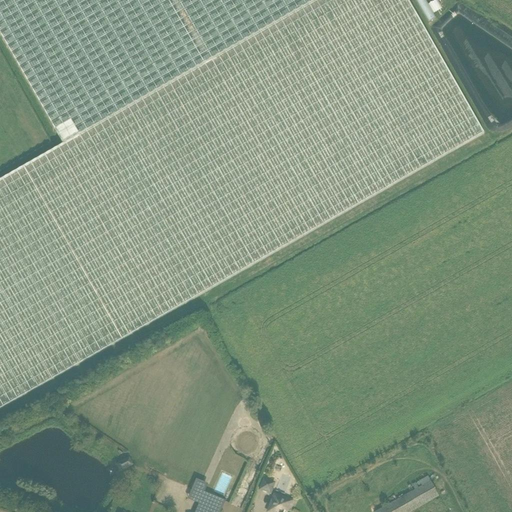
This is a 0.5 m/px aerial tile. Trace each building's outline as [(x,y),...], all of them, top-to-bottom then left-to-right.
[(0,0),(0,33),(55,130),(64,144),(316,0),(0,0)] [(316,0),(64,144),(0,180),(0,409),(484,134),(407,0),(316,0)] [(437,0),(436,0),(430,3),(427,0),(417,0),(430,24),(438,19),(435,13),(442,9),(437,0)] [(201,397),(170,477),(200,488),(204,479),(201,478),(229,408),(201,397)] [(129,457),(123,461),(127,468),(133,465),(129,457)] [(375,511),(411,511),(439,497),(428,477),(410,487),(412,491),(375,511)] [(264,480),(260,490),(270,494),(272,489),(267,487),(269,482),(264,480)] [(289,511),(294,501),(273,493),(265,511),(289,511)]
